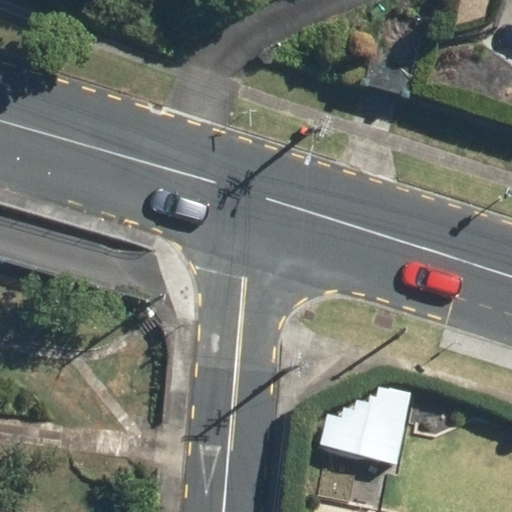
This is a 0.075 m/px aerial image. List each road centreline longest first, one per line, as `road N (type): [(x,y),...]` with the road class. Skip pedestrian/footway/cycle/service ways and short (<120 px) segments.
road 1 (residential): [(225,511),(248,197)]
road 2 (secondary): [(248,197),(511,281)]
road 3 (secondary): [(0,120),(248,197)]
